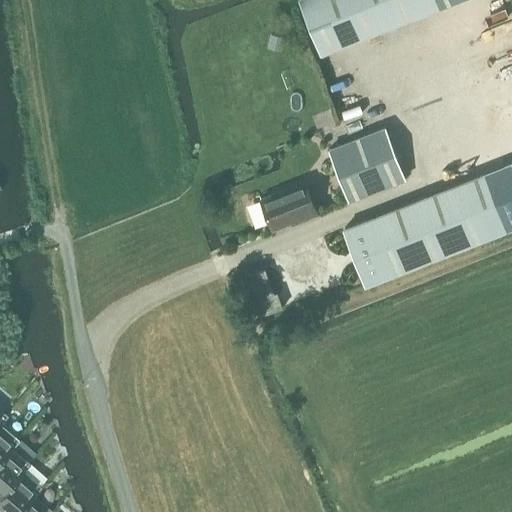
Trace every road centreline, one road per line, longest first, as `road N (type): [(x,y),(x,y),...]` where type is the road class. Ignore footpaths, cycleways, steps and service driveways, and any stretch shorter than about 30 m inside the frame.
road 1 (unclassified): [(128,511),(63,245)]
road 2 (track): [(23,0),(56,233)]
